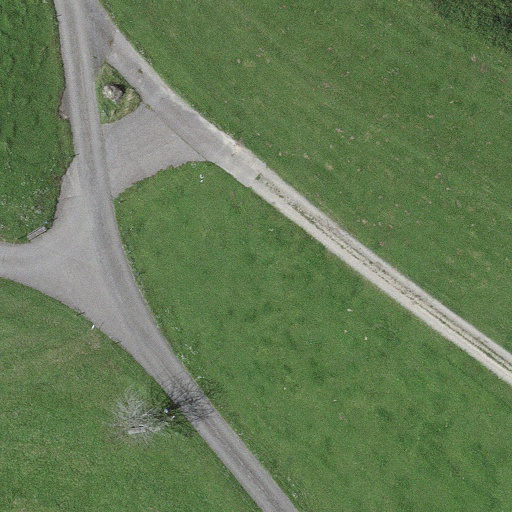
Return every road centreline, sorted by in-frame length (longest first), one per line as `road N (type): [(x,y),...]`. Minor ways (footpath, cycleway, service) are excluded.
road 1 (track): [(511,366),(273,186)]
road 2 (unclassified): [(285,511),(110,299)]
road 3 (unclassified): [(94,178),(81,25)]
road 4 (unclassified): [(81,25),(189,128)]
road 5 (unclassified): [(110,299),(94,178)]
